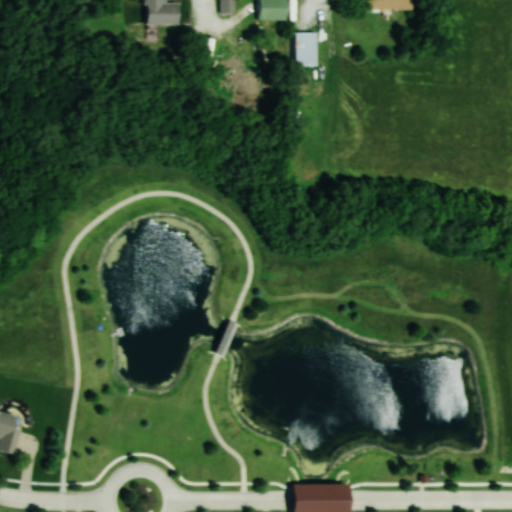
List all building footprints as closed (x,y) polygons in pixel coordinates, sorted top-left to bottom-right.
[(177,22),(177,1),(164,1),(164,0),(144,0),(144,22),(177,22)] [(219,0),(220,11),(233,10),(233,0),(219,0)] [(257,0),(258,19),(285,19),(285,0),(257,0)] [(364,0),(365,8),(412,8),(411,0),(364,0)] [(316,31),(294,31),(294,65),(316,65),(316,31)] [(251,82),(251,66),(222,66),(222,82),(251,82)] [(0,450),(12,454),(21,416),(0,411),(0,450)] [(347,511),(347,483),(291,483),(290,511),(347,511)]
